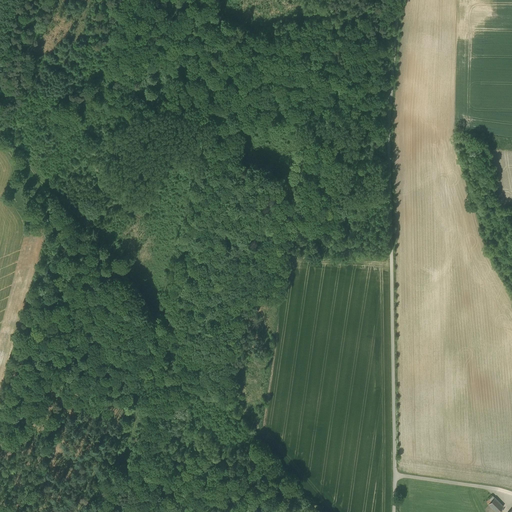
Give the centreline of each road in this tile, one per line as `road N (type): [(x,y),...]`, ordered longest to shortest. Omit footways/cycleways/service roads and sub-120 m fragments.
road 1 (track): [(394,511),(388,111),(398,0)]
road 2 (track): [(321,511),(0,131)]
road 3 (track): [(394,475),(511,495)]
